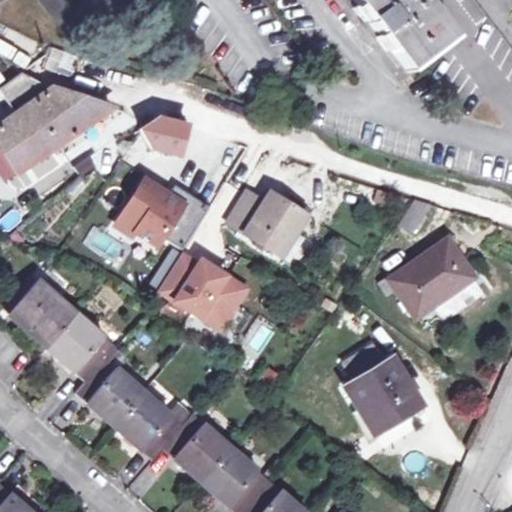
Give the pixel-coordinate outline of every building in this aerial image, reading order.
[(95,25),(76,0),(37,0),(71,44),(95,25)] [(353,0),(356,3),(352,6),(384,48),(388,45),(407,70),(448,38),(428,12),(433,8),(426,0),(353,0)] [(111,107),(109,104),(52,86),(20,72),(0,86),(0,90),(16,113),(0,125),(0,146),(17,172),(111,107)] [(179,155),(187,125),(156,118),(138,131),(149,148),(179,155)] [(157,255),(188,204),(142,177),(111,228),(157,255)] [(247,191),(243,197),(259,209),(264,202),(247,191)] [(259,209),(243,197),(226,222),(274,253),(289,229),(294,232),(305,214),(271,192),(264,202),(259,209)] [(431,204),(413,198),(396,223),(410,232),(431,204)] [(389,279),(415,316),(473,277),(447,240),(389,279)] [(220,337),(249,289),(181,249),(152,297),(220,337)] [(8,314),(46,348),(76,314),(37,281),(8,314)] [(115,348),(76,314),(46,348),(85,382),(105,359),(115,348)] [(260,355),(273,331),(260,324),(247,347),(260,355)] [(345,385),(372,429),(418,401),(391,358),(381,364),(371,347),(344,363),(354,380),(345,385)] [(143,393),(105,359),(85,382),(75,393),(114,426),(143,393)] [(265,367),(257,380),(274,392),(283,379),(265,367)] [(167,414),(143,393),(114,426),(152,459),(161,448),(191,414),(185,409),(175,421),(167,414)] [(177,402),(167,414),(175,421),(185,409),(177,402)] [(161,448),(200,482),(230,448),(191,414),(161,448)] [(241,511),(268,481),(230,448),(200,482),(234,511),(241,511)] [(303,511),(268,481),(241,511),(303,511)] [(0,511),(29,511),(0,486),(0,511)]
